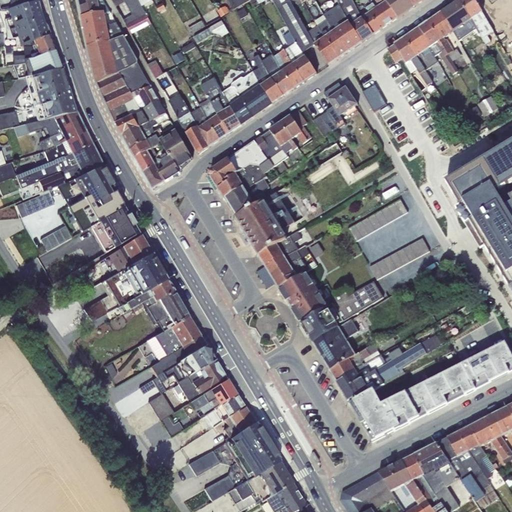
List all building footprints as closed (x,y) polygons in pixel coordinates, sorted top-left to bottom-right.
[(0,0),(0,11),(7,10),(36,1),(35,0),(0,0)] [(78,0),(82,17),(104,14),(110,13),(103,0),(98,1),(97,0),(78,0)] [(142,7),(137,0),(111,0),(114,4),(119,0),(123,0),(125,2),(133,16),(123,21),(131,35),(151,25),(142,7)] [(228,0),(234,10),(251,0),(228,0)] [(257,2),(255,0),(253,0),(251,1),(254,9),(259,6),(257,2)] [(272,0),(292,32),(304,53),(316,45),(309,33),(288,0),(272,0)] [(373,36),(363,17),(352,0),(337,0),(340,5),(362,43),(373,36)] [(386,0),(387,1),(398,18),(424,1),(423,0),(386,0)] [(473,0),(460,0),(459,1),(476,29),(485,45),(491,43),(487,37),(494,33),(481,13),(473,0)] [(483,0),(473,0),(481,13),(489,9),(483,0)] [(36,1),(7,10),(10,17),(4,20),(6,40),(15,39),(15,48),(23,47),(31,47),(30,42),(48,36),(45,27),(41,23),(38,9),(36,1)] [(369,13),(363,17),(373,36),(398,18),(387,1),(376,8),(373,4),(367,9),(369,13)] [(459,1),(442,13),(453,33),(458,41),(476,29),(459,1)] [(340,5),(324,15),(348,53),(362,43),(340,5)] [(225,7),(217,11),(221,18),(229,13),(225,7)] [(244,8),(236,13),(240,20),(248,16),(244,8)] [(442,13),(428,22),(452,62),(461,57),(456,49),(453,51),(447,40),(445,40),(444,39),(453,33),(442,13)] [(104,14),(82,17),(88,47),(123,37),(116,23),(111,25),(106,25),(104,14)] [(348,53),(324,15),(315,21),(318,27),(339,59),(348,53)] [(202,21),(187,30),(191,37),(206,28),(202,21)] [(221,22),(194,38),(198,44),(214,35),(221,36),(222,38),(229,35),(221,22)] [(428,22),(419,28),(435,56),(439,54),(453,75),(458,72),(452,62),(428,22)] [(318,27),(309,33),(316,45),(329,66),(339,59),(318,27)] [(419,28),(404,39),(425,71),(437,63),(434,57),(435,56),(419,28)] [(304,53),(292,32),(283,37),(289,47),(285,50),(304,83),(317,74),(304,53)] [(31,47),(23,47),(23,57),(54,51),(48,36),(30,42),(31,47)] [(123,37),(88,47),(97,84),(139,64),(123,37)] [(404,39),(394,46),(402,60),(411,74),(417,70),(427,86),(432,83),(425,71),(404,39)] [(192,43),(181,49),(184,55),(196,48),(192,43)] [(402,60),(394,46),(387,50),(394,60),(397,64),(402,60)] [(285,50),(274,57),(294,90),(304,83),(285,50)] [(23,57),(13,57),(14,66),(12,66),(17,80),(24,78),(60,68),(54,51),(23,57)] [(181,53),(172,58),(176,65),(185,61),(181,53)] [(259,69),(253,73),(273,104),(284,97),(262,62),(258,55),(253,59),(259,69)] [(273,55),(262,62),(284,97),(294,90),(274,57),(273,55)] [(155,79),(163,74),(155,61),(148,65),(155,79)] [(139,64),(97,84),(103,98),(147,78),(139,64)] [(60,68),(24,78),(38,122),(39,122),(54,119),(75,113),(74,113),(60,68)] [(231,87),(222,93),(241,126),(273,104),(253,73),(244,79),(241,78),(232,85),(231,87)] [(147,78),(103,98),(114,122),(140,110),(134,101),(153,90),(147,78)] [(241,126),(222,93),(215,80),(202,87),(209,100),(229,135),(241,126)] [(333,108),(321,117),(332,133),(345,124),(340,117),(358,105),(346,88),(343,90),(339,84),(324,94),(327,99),(327,98),(329,100),(328,100),(333,108)] [(363,91),(397,152),(410,145),(375,84),(363,91)] [(159,100),(153,90),(134,101),(140,110),(159,100)] [(209,148),(190,115),(180,96),(168,102),(198,156),(209,148)] [(491,97),(478,105),(484,117),(498,109),(491,97)] [(159,100),(140,110),(148,124),(151,128),(169,119),(159,100)] [(229,135),(209,100),(198,105),(200,109),(219,141),(229,135)] [(478,106),(468,112),(473,119),(482,114),(478,106)] [(200,109),(190,115),(209,148),(219,141),(200,109)] [(140,110),(114,122),(122,136),(148,124),(140,110)] [(292,111),(292,136),(302,136),(302,139),(308,139),(308,111),(292,111)] [(14,112),(0,115),(0,130),(18,126),(14,112)] [(57,134),(50,138),(39,143),(43,152),(85,132),(75,113),(54,119),(59,130),(56,131),(57,134)] [(332,133),(321,117),(313,122),(324,139),(332,133)] [(54,119),(39,122),(42,130),(45,128),(50,138),(57,134),(56,131),(59,130),(54,119)] [(39,122),(38,122),(12,128),(16,138),(42,130),(39,122)] [(148,124),(122,136),(130,151),(162,133),(160,130),(154,133),(151,128),(148,124)] [(457,128),(448,133),(453,140),(461,135),(457,128)] [(156,166),(154,167),(165,183),(167,181),(166,180),(171,178),(171,179),(181,173),(178,169),(193,159),(176,131),(166,137),(159,141),(161,143),(164,149),(160,152),(155,165),(156,166)] [(85,132),(43,152),(48,163),(91,144),(85,132)] [(162,133),(130,151),(135,159),(152,148),(161,143),(159,141),(166,137),(163,132),(162,133)] [(511,196),(509,198),(511,203),(504,208),(494,192),(511,181),(511,142),(446,183),(460,205),(464,203),(474,219),(465,224),(480,248),(484,246),(509,287),(511,285),(511,196)] [(15,177),(0,182),(0,192),(2,197),(18,190),(22,200),(38,193),(55,187),(102,167),(91,144),(48,163),(15,177)] [(336,144),(313,157),(319,168),(342,154),(336,144)] [(152,148),(135,159),(143,173),(154,167),(156,166),(155,165),(152,159),(157,156),(152,148)] [(5,165),(0,166),(0,182),(15,177),(10,163),(5,165)] [(124,208),(102,167),(55,187),(60,195),(82,232),(89,228),(124,208)] [(154,167),(143,173),(153,190),(165,183),(154,167)] [(255,200),(270,189),(263,179),(248,190),(255,200)] [(60,195),(55,187),(38,193),(39,196),(15,206),(21,219),(54,204),(51,198),(60,195)] [(258,256),(287,239),(282,231),(294,223),(277,194),(267,200),(236,218),(242,229),(243,231),(247,237),(250,243),(258,256)] [(400,199),(394,203),(401,216),(408,213),(400,199)] [(394,203),(387,207),(395,220),(401,216),(394,203)] [(387,207),(381,211),(388,224),(395,220),(387,207)] [(124,208),(89,228),(104,254),(139,234),(124,208)] [(381,211),(374,214),(382,228),(388,224),(381,211)] [(374,214),(368,218),(375,231),(382,228),(374,214)] [(368,218),(361,222),(369,235),(375,231),(368,218)] [(361,222),(355,226),(362,239),(369,235),(361,222)] [(355,226),(348,229),(356,243),(362,239),(355,226)] [(65,227),(40,240),(47,252),(71,238),(65,227)] [(287,239),(258,256),(265,266),(297,247),(295,243),(301,239),(298,233),(287,239)] [(122,248),(108,256),(119,273),(151,255),(140,236),(122,248)] [(422,238),(416,242),(423,255),(430,252),(422,238)] [(416,242),(409,246),(417,259),(423,255),(416,242)] [(318,244),(309,250),(315,259),(324,254),(318,244)] [(409,246),(403,249),(410,262),(417,259),(409,246)] [(297,247),(265,266),(279,289),(306,273),(308,272),(301,259),(309,255),(305,247),(299,250),(297,247)] [(403,249),(396,253),(403,266),(410,262),(403,249)] [(396,253),(390,256),(397,270),(403,266),(396,253)] [(166,281),(151,255),(100,284),(107,296),(83,310),(90,323),(114,310),(166,281)] [(119,273),(108,256),(98,263),(103,270),(104,270),(110,278),(119,273)] [(390,256),(383,260),(390,273),(397,270),(390,256)] [(383,260),(377,263),(384,277),(390,273),(383,260)] [(377,263),(370,267),(377,280),(384,277),(377,263)] [(306,273),(279,289),(281,292),(282,291),(288,300),(286,301),(290,306),(317,289),(306,273)] [(166,281),(114,310),(116,314),(121,311),(122,315),(133,309),(151,299),(154,303),(172,292),(166,281)] [(329,308),(301,325),(313,344),(348,323),(346,320),(383,299),(374,282),(349,296),(346,290),(332,298),(336,304),(329,308)] [(317,289),(290,306),(294,313),(295,312),(301,321),(300,322),(301,325),(329,308),(322,298),(324,297),(321,292),(319,293),(317,289)] [(151,299),(133,309),(134,312),(143,307),(154,324),(157,322),(163,333),(188,318),(172,292),(154,303),(151,299)] [(188,318),(163,333),(137,348),(144,359),(152,354),(158,363),(199,337),(188,318)] [(348,323),(313,344),(329,371),(355,356),(345,340),(358,332),(352,321),(348,323)] [(436,336),(432,338),(437,347),(445,343),(441,335),(437,338),(436,336)] [(156,377),(205,346),(199,337),(158,363),(150,368),(156,377)] [(431,338),(402,355),(376,371),(384,385),(405,374),(402,369),(437,348),(431,338)] [(355,356),(329,371),(336,382),(380,356),(376,350),(384,345),(381,341),(355,356)] [(349,404),(372,443),(400,429),(411,424),(427,415),(448,405),(464,396),(476,390),(511,371),(511,355),(506,343),(481,355),(382,406),(374,391),(349,404)] [(205,346),(156,377),(151,380),(160,395),(176,385),(214,361),(205,346)] [(349,404),(374,391),(384,385),(376,371),(402,355),(399,349),(384,359),(382,355),(380,356),(336,382),(346,398),(349,404)] [(214,361),(176,385),(177,386),(171,389),(173,392),(172,393),(177,402),(179,401),(180,404),(186,400),(187,401),(225,378),(214,361)] [(205,416),(236,396),(227,380),(189,403),(194,412),(200,408),(214,400),(216,404),(202,412),(205,416)] [(162,395),(147,402),(159,421),(173,413),(162,395)] [(236,396),(205,416),(198,421),(202,427),(218,418),(221,423),(224,421),(244,408),(236,396)] [(214,400),(200,408),(202,412),(216,404),(214,400)] [(244,408),(224,421),(228,427),(223,430),(228,438),(224,440),(225,442),(254,423),(244,408)] [(511,415),(508,408),(485,420),(501,437),(511,433),(511,432),(511,415)] [(167,418),(160,422),(171,439),(172,437),(183,430),(178,423),(172,426),(167,418)] [(485,420),(470,428),(481,447),(490,442),(492,445),(492,447),(494,450),(495,450),(505,464),(511,460),(511,454),(501,437),(485,420)] [(225,442),(189,466),(196,477),(219,463),(230,466),(229,470),(227,477),(205,490),(211,502),(279,463),(268,446),(261,435),(254,423),(225,442)] [(470,428),(459,433),(487,480),(492,477),(490,474),(495,471),(481,447),(470,428)] [(459,433),(436,445),(460,479),(481,511),(499,499),(487,480),(459,433)] [(436,445),(414,456),(424,476),(423,477),(436,497),(441,504),(446,511),(452,511),(459,508),(446,488),(460,479),(436,445)] [(402,462),(428,503),(436,497),(423,477),(424,476),(414,456),(402,462)] [(402,462),(379,474),(391,492),(400,488),(407,497),(411,495),(418,505),(408,511),(434,511),(433,510),(428,503),(402,462)] [(245,511),(259,504),(292,484),(279,463),(226,493),(237,511),(245,511)] [(391,492),(379,474),(344,494),(342,501),(348,511),(373,511),(395,498),(391,492)] [(292,484),(259,504),(263,511),(276,511),(278,511),(294,511),(301,508),(305,506),(292,484)]
